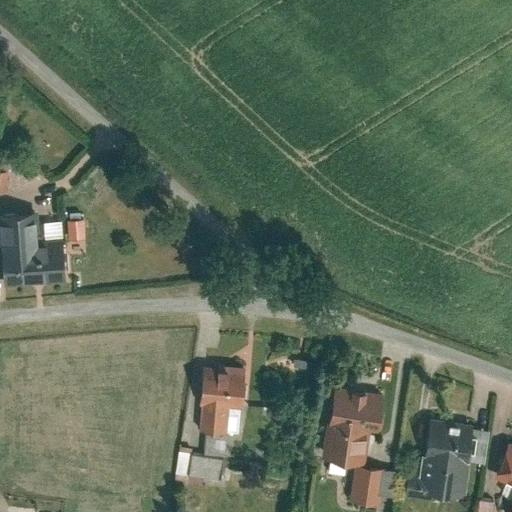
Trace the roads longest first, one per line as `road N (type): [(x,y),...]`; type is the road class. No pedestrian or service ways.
road 1 (unclassified): [(0,37),(272,280),(284,310)]
road 2 (residential): [(0,319),(161,306),(284,310)]
road 3 (residential): [(284,310),(511,382)]
